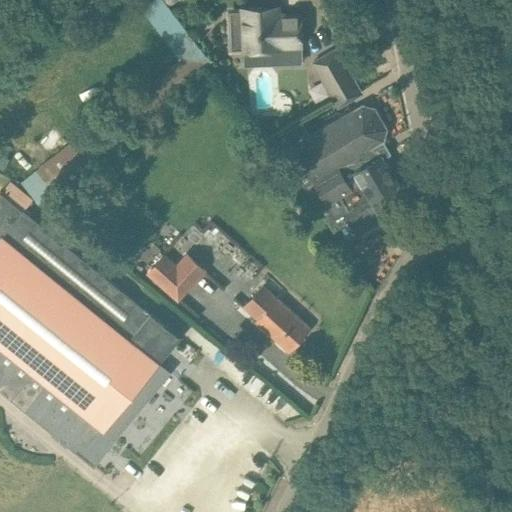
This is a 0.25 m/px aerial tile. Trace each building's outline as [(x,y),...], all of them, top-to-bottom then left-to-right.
[(267,16),(266,7),(242,8),(244,49),(264,48),(264,46),(301,45),(299,15),(267,16)] [(325,83),(348,70),(336,48),(313,62),(325,83)] [(35,170),(20,181),(38,203),(212,62),(178,60),(135,95),(132,91),(129,94),(35,170)] [(361,93),(348,70),(325,83),(338,106),(361,93)] [(336,120),(295,144),(315,177),(306,182),(316,199),(335,231),(343,243),(344,243),(355,236),(358,235),(408,205),(404,198),(381,159),(391,153),(383,140),(386,128),(374,107),(372,107),(363,105),(353,110),(336,120)] [(109,187),(100,179),(92,188),(101,196),(109,187)] [(104,452),(170,371),(158,362),(179,337),(23,209),(2,234),(0,231),(0,387),(69,444),(79,431),(104,452)] [(222,262),(237,246),(212,224),(198,240),(222,262)] [(207,269),(187,251),(176,263),(164,252),(146,272),(178,301),(207,269)] [(310,326),(263,285),(244,306),(257,318),(254,321),(288,351),(310,326)] [(496,437),(484,415),(466,425),(479,447),(496,437)]
